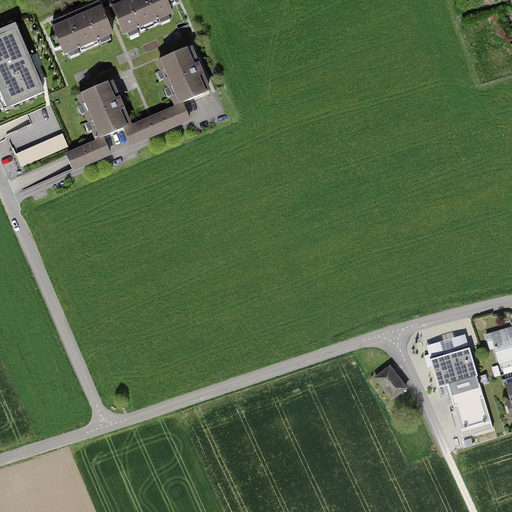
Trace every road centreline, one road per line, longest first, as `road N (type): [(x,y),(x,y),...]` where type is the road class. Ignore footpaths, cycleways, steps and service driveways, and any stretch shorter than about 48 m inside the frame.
road 1 (residential): [(103,426),(391,330),(511,301)]
road 2 (residential): [(0,183),(103,426)]
road 3 (unknown): [(8,203),(213,114)]
